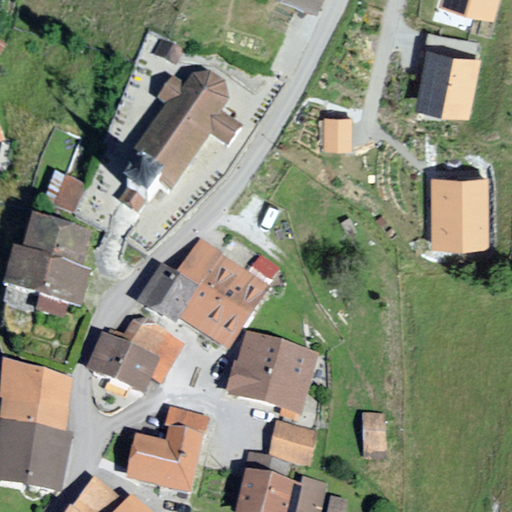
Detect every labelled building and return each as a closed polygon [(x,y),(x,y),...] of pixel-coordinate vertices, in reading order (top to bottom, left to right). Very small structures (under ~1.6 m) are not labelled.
[(445,0),(492,15),(496,0),(445,0)] [(482,58),(430,46),(417,101),(469,113),(482,58)] [(224,116),(232,105),(227,88),(214,79),(196,79),(189,89),(177,81),(160,104),(170,111),(130,167),(141,175),(130,191),(135,194),(127,205),(141,216),(150,203),(157,208),(169,192),(176,197),(216,140),(232,151),(246,132),(224,116)] [(327,114),(327,148),(348,148),(348,114),(327,114)] [(46,205),(78,212),(85,180),(53,173),(46,205)] [(482,173),(433,174),(434,243),(483,242),(482,173)] [(28,257),(17,254),(7,294),(84,314),(94,276),(85,274),(94,237),(37,223),(28,257)] [(272,289),(203,247),(183,281),(166,271),(142,309),(182,333),(185,328),(231,356),(272,289)] [(110,332),(91,376),(147,401),(154,385),(164,390),(184,346),(136,324),(129,340),(110,332)] [(316,358),(247,340),(231,403),(300,421),(316,358)] [(69,381),(7,364),(0,424),(0,487),(61,497),(72,436),(66,436),(69,381)] [(169,448),(138,441),(129,484),(191,498),(208,422),(170,414),(166,432),(172,434),(169,448)] [(383,417),(362,418),(363,464),(384,463),(383,417)] [(317,435),(275,427),(269,462),(310,469),(317,435)] [(289,467),(249,459),(237,511),(319,511),(325,486),(303,482),(302,490),(285,486),(289,467)] [(129,506),(95,483),(75,511),(145,511),(133,500),(129,506)] [(345,511),(347,504),(330,501),(328,511),(345,511)]
